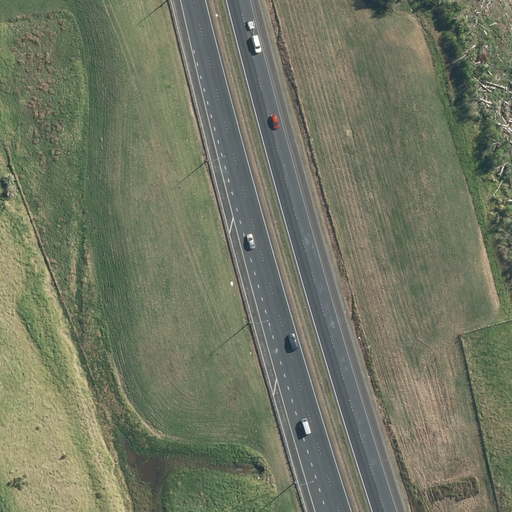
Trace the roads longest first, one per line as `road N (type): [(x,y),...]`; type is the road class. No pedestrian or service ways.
road 1 (motorway): [(237,0),(388,511)]
road 2 (motorway): [(333,511),(245,227),(189,0)]
